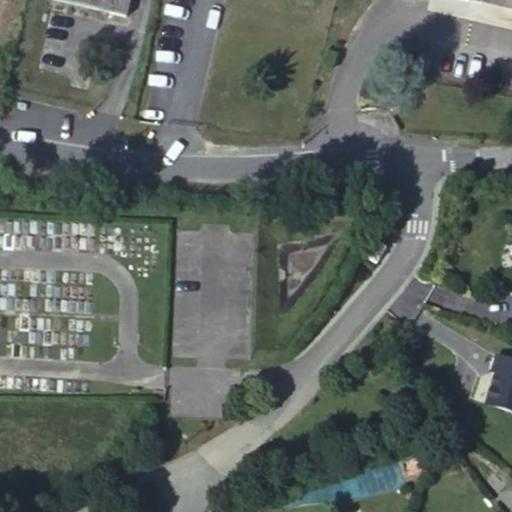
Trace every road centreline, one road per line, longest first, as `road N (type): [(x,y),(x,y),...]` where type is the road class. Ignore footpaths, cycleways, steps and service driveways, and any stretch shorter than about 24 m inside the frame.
road 1 (residential): [(400,161),(414,226),(405,256),(322,354),(195,479),(185,511)]
road 2 (residential): [(0,142),(56,152),(400,161)]
road 3 (track): [(228,446),(71,511)]
